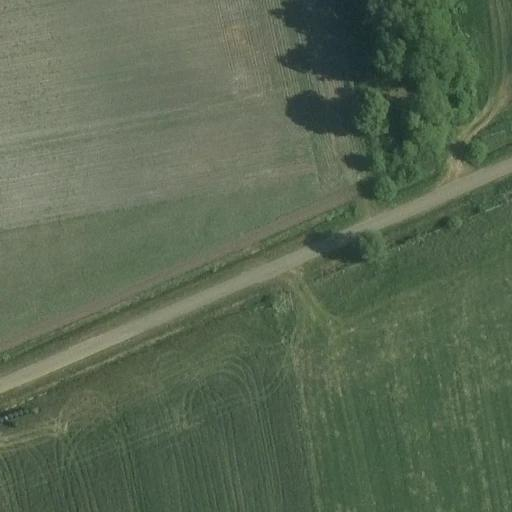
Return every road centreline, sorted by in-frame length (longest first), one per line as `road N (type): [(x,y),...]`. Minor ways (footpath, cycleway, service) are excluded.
road 1 (unclassified): [(0,387),(511,166)]
road 2 (track): [(418,0),(460,188)]
